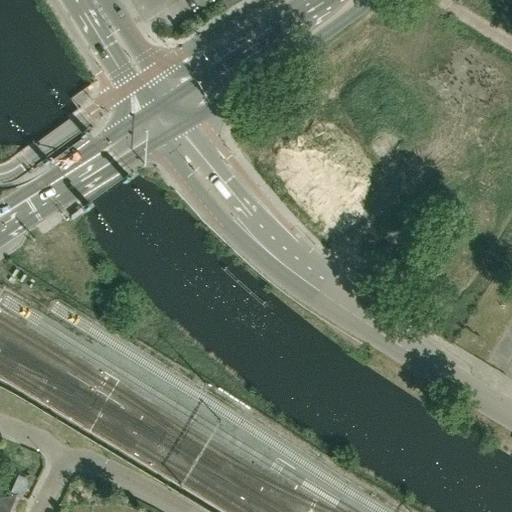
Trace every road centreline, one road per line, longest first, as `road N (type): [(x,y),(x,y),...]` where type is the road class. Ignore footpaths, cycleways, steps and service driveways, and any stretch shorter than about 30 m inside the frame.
road 1 (unclassified): [(511,416),(313,279),(242,214),(164,114)]
road 2 (secondary): [(164,114),(347,0)]
road 3 (unclassified): [(164,114),(88,0)]
road 4 (residential): [(178,511),(108,470),(59,459)]
